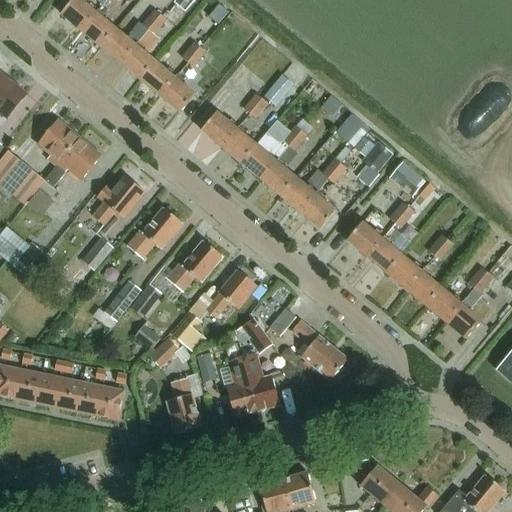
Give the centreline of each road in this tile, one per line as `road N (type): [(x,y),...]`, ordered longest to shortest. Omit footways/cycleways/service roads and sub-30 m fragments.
road 1 (unclassified): [(389,409),(377,351),(357,312),(0,25)]
road 2 (unclassified): [(389,409),(130,472),(29,506)]
road 3 (unclassified): [(511,445),(486,425),(421,404),(389,409)]
